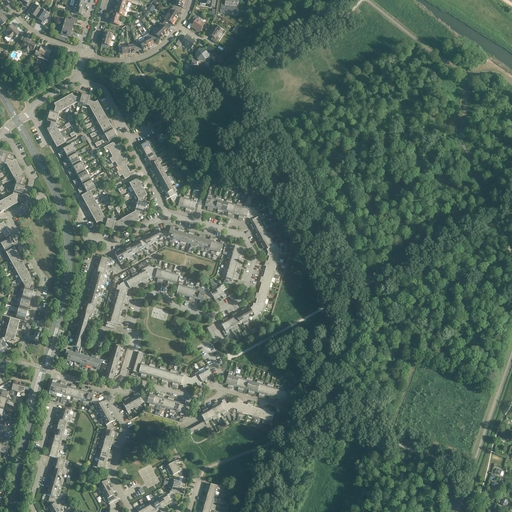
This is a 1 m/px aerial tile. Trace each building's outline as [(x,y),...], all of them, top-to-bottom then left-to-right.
[(86,5),(75,1),(72,0),(70,6),(73,7),(85,10),(86,5)] [(185,3),(177,0),(176,0),(175,5),(174,5),(173,7),(177,8),(177,7),(183,9),(185,3)] [(224,0),(224,3),(221,3),(220,10),(236,12),(237,2),(237,1),(237,0),(234,0),(231,0),(232,1),(224,0)] [(30,14),(36,18),(41,10),(33,4),(26,14),(29,16),(30,14)] [(85,10),(73,7),(71,13),(83,16),(85,10)] [(173,8),(172,10),(171,9),(168,15),(169,16),(177,20),(180,15),(175,12),(176,10),(173,8)] [(125,12),(113,9),(112,11),(115,12),(115,14),(115,15),(122,16),(122,17),(124,17),(125,12)] [(49,15),(41,10),(36,18),(41,21),(39,23),(44,27),(48,21),(46,19),(49,15)] [(196,20),(191,27),(194,30),(195,29),(199,32),(204,24),(198,20),(199,18),(195,15),(193,18),(196,20)] [(177,20),(169,16),(166,21),(165,20),(164,22),(167,24),(168,22),(173,25),(177,20)] [(65,19),(63,25),(73,28),(75,22),(77,23),(78,20),(71,18),(70,21),(65,19)] [(120,21),(108,18),(107,20),(110,21),(110,23),(119,26),(120,21)] [(162,25),(158,29),(164,36),(169,31),(168,30),(165,27),(166,26),(163,23),(162,24),(162,25)] [(6,31),(9,33),(8,35),(8,36),(10,38),(11,38),(13,37),(14,38),(18,33),(13,28),(14,27),(12,25),(6,31)] [(73,28),(63,25),(61,32),(65,33),(64,36),(73,38),(73,35),(71,34),(73,28)] [(214,25),(208,34),(212,37),(210,40),(216,43),(219,38),(216,37),(221,30),(214,25)] [(153,33),(152,34),(154,37),(156,36),(159,39),(160,40),(164,36),(158,29),(157,28),(156,28),(154,28),(153,30),(152,31),(153,33)] [(104,32),(103,39),(111,41),(113,32),(108,31),(107,33),(104,32)] [(143,38),(143,39),(149,48),(154,45),(153,44),(151,40),(153,39),(151,36),(149,37),(148,35),(143,38)] [(186,36),(181,43),(187,46),(186,47),(190,49),(189,50),(189,51),(195,42),(186,36)] [(138,42),(139,42),(137,43),(139,46),(140,46),(143,51),(149,48),(143,39),(142,38),(141,38),(139,39),(138,40),(138,42)] [(111,41),(103,39),(101,45),(104,45),(103,48),(108,49),(111,41)] [(23,51),(28,53),(30,49),(32,51),(35,44),(28,41),(28,42),(25,40),(22,46),(25,47),(23,51)] [(133,45),(127,46),(128,54),(134,54),(134,48),(135,48),(135,44),(133,44),(133,45)] [(128,54),(127,46),(118,47),(119,52),(122,52),(122,55),(128,54)] [(40,55),(48,58),(51,51),(44,49),(44,48),(41,47),(39,51),(36,50),(34,56),(39,57),(40,55)] [(205,58),(206,59),(208,59),(208,54),(205,54),(206,52),(204,52),(204,51),(199,50),(199,51),(197,51),(197,53),(196,53),(196,58),(197,58),(196,60),(197,60),(198,61),(199,62),(200,62),(201,62),(202,62),(203,62),(203,61),(204,61),(204,60),(205,60),(205,58)] [(72,95),(68,97),(72,106),(76,103),(77,104),(79,99),(74,97),(72,95)] [(90,97),(85,96),(82,105),(81,108),(87,110),(88,106),(89,102),(90,97)] [(72,106),(68,97),(63,100),(68,108),(72,106)] [(68,108),(63,100),(58,102),(63,111),(68,108)] [(63,111),(58,102),(54,105),(55,107),(54,113),(58,114),(59,113),(63,111)] [(94,103),(89,102),(88,106),(89,107),(91,111),(100,106),(97,102),(94,103)] [(102,111),(100,106),(91,111),(94,116),(102,111)] [(105,115),(102,111),(94,116),(96,120),(105,115)] [(107,120),(105,115),(96,120),(99,125),(107,120)] [(110,124),(107,120),(99,125),(101,129),(110,124)] [(55,124),(51,123),(49,128),(46,130),(49,134),(58,129),(55,125),(55,124)] [(112,129),(110,124),(101,129),(104,134),(112,129)] [(60,134),(58,129),(49,134),(51,139),(60,134)] [(115,133),(112,129),(104,134),(106,138),(115,133)] [(117,138),(115,133),(106,138),(108,142),(117,138)] [(63,139),(60,134),(51,139),(54,143),(63,139)] [(65,143),(63,139),(54,143),(57,148),(65,143)] [(141,149),(138,151),(139,153),(150,147),(149,144),(152,143),(150,140),(149,141),(144,144),(139,146),(141,149)] [(115,146),(113,142),(103,148),(105,151),(108,149),(110,153),(120,147),(119,144),(115,146)] [(73,148),(70,144),(62,148),(65,153),(73,148)] [(122,150),(120,147),(110,153),(113,158),(110,159),(111,161),(121,156),(119,152),(122,150)] [(151,149),(150,147),(139,153),(140,155),(143,153),(145,156),(156,150),(154,148),(151,149)] [(75,153),(73,148),(65,153),(67,157),(75,153)] [(157,152),(156,150),(145,156),(146,158),(143,160),(144,162),(155,156),(154,154),(157,152)] [(78,157),(75,153),(67,157),(70,162),(78,157)] [(123,159),(121,156),(111,161),(112,164),(115,162),(117,166),(128,161),(126,158),(123,159)] [(157,159),(155,156),(144,162),(146,165),(149,163),(150,165),(161,159),(159,157),(157,159)] [(80,162),(78,157),(70,162),(72,166),(80,162)] [(162,162),(161,159),(150,165),(151,168),(148,169),(150,172),(160,166),(159,163),(162,162)] [(12,162),(7,160),(5,165),(6,165),(9,169),(17,165),(15,160),(12,162)] [(129,164),(128,161),(117,166),(120,171),(117,172),(118,174),(128,169),(126,165),(129,164)] [(83,166),(80,162),(72,166),(75,171),(83,166)] [(20,169),(17,165),(9,169),(11,174),(20,169)] [(85,171),(83,166),(75,171),(77,175),(85,171)] [(162,168),(160,166),(150,172),(151,174),(154,172),(155,175),(166,169),(165,167),(162,168)] [(22,174),(20,169),(11,174),(14,178),(22,174)] [(130,172),(128,169),(118,174),(119,177),(122,175),(125,179),(135,174),(133,171),(130,172)] [(167,171),(166,169),(155,175),(157,177),(154,179),(155,181),(166,175),(164,173),(167,171)] [(88,175),(85,171),(77,175),(80,180),(88,175)] [(25,178),(22,174),(14,178),(16,183),(16,184),(21,185),(22,180),(25,178)] [(90,180),(88,175),(80,180),(82,185),(90,180)] [(167,178),(166,175),(155,181),(156,183),(159,182),(160,184),(171,178),(170,176),(167,178)] [(139,182),(137,177),(128,182),(131,187),(139,182)] [(173,181),(171,178),(160,184),(162,187),(159,188),(160,191),(171,185),(170,182),(173,181)] [(93,185),(90,180),(82,185),(85,189),(93,185)] [(142,186),(139,182),(131,187),(133,191),(142,186)] [(95,189),(93,185),(85,189),(87,193),(90,192),(95,189)] [(172,187),(171,185),(160,191),(161,193),(164,191),(166,194),(177,188),(175,186),(172,187)] [(144,191),(142,186),(133,191),(135,196),(144,191)] [(178,190),(177,188),(166,194),(167,196),(164,198),(166,200),(170,198),(173,203),(178,197),(175,192),(178,190)] [(147,196),(144,191),(135,196),(138,200),(138,201),(142,202),(144,197),(147,196)] [(87,193),(81,196),(84,201),(92,196),(90,192),(87,193)] [(18,195),(13,194),(13,195),(8,197),(13,206),(18,203),(16,201),(18,195)] [(183,198),(178,197),(173,203),(178,204),(177,209),(179,210),(180,207),(183,208),(186,196),(184,195),(183,198)] [(95,201),(92,196),(84,201),(86,206),(95,201)] [(13,206),(8,197),(4,200),(8,208),(13,206)] [(215,200),(212,199),(209,211),(212,211),(213,208),(215,209),(219,197),(216,197),(215,200)] [(194,201),(191,200),(187,212),(190,213),(191,208),(194,209),(197,199),(194,198),(194,201)] [(8,208),(4,200),(0,202),(0,203),(4,211),(8,208)] [(226,203),(223,202),(220,214),(222,214),(223,211),(226,212),(229,200),(226,200),(226,203)] [(97,205),(95,201),(86,206),(89,210),(97,205)] [(236,206),(233,205),(230,217),(232,217),(233,214),(236,215),(239,203),(237,203),(236,206)] [(100,210),(97,205),(89,210),(91,215),(100,210)] [(246,209),(244,208),(240,220),(243,220),(244,217),(246,218),(250,206),(247,205),(246,209)] [(255,208),(250,206),(246,218),(249,219),(251,222),(262,216),(260,213),(257,215),(255,211),(254,211),(255,208)] [(102,214),(100,210),(91,215),(94,219),(102,214)] [(139,213),(135,211),(134,212),(130,215),(135,223),(139,221),(138,218),(139,213)] [(104,218),(102,214),(94,219),(96,224),(99,222),(104,224),(105,219),(104,218)] [(135,223),(130,215),(126,217),(130,226),(135,223)] [(263,218),(262,216),(251,222),(252,224),(249,226),(250,228),(261,222),(260,220),(263,218)] [(130,226),(126,217),(121,220),(126,228),(130,226)] [(126,228),(121,220),(117,222),(116,222),(114,226),(120,228),(121,231),(126,228)] [(263,224),(261,222),(250,228),(252,230),(255,228),(256,231),(267,225),(266,223),(263,224)] [(268,227),(267,225),(256,231),(257,234),(255,235),(256,237),(267,231),(265,229),(268,227)] [(173,227),(170,226),(170,228),(169,232),(164,231),(165,237),(170,239),(169,242),(172,243),(175,231),(172,230),(173,227)] [(157,229),(156,228),(154,229),(156,232),(153,233),(159,244),(161,243),(159,240),(165,237),(164,231),(159,233),(157,229)] [(181,229),(179,228),(178,232),(175,231),(172,243),(174,243),(175,240),(178,241),(181,229)] [(191,232),(189,231),(188,235),(185,234),(182,246),(184,246),(185,243),(188,244),(191,232)] [(268,234),(267,231),(256,237),(257,239),(260,238),(261,240),(272,235),(271,232),(268,234)] [(150,235),(149,232),(147,233),(153,244),(155,242),(157,245),(159,244),(153,233),(150,235)] [(153,244),(147,233),(144,234),(146,237),(143,238),(149,249),(152,248),(150,245),(153,244)] [(202,235),(200,234),(199,238),(196,237),(192,249),(195,249),(196,246),(199,247),(202,235)] [(273,237),(272,235),(261,240),(263,243),(260,244),(261,247),(272,241),(270,238),(273,237)] [(141,240),(139,237),(137,238),(143,249),(146,248),(147,251),(149,249),(143,238),(141,240)] [(212,238),(210,237),(209,241),(206,240),(203,252),(205,252),(206,249),(209,250),(212,238)] [(11,242),(9,238),(0,242),(2,247),(11,242)] [(143,249),(137,238),(135,239),(136,242),(134,244),(140,255),(142,253),(140,250),(143,249)] [(223,241),(220,240),(219,244),(217,243),(213,255),(216,255),(217,252),(220,253),(220,250),(223,241)] [(273,243),(272,241),(261,247),(262,249),(265,247),(266,250),(277,244),(276,242),(273,243)] [(14,247),(11,242),(2,247),(5,251),(14,247)] [(131,245),(130,242),(128,244),(133,254),(136,253),(138,256),(140,255),(134,244),(131,245)] [(133,254),(128,244),(126,245),(127,248),(124,249),(130,260),(132,259),(131,256),(133,254)] [(280,249),(277,244),(266,250),(268,253),(267,256),(269,256),(279,259),(280,257),(276,256),(278,251),(277,250),(280,249)] [(242,249),(230,245),(229,248),(233,249),(232,252),(244,255),(244,253),(241,252),(242,249)] [(16,251),(14,247),(5,251),(7,256),(16,251)] [(122,250),(120,248),(118,249),(124,260),(126,258),(128,261),(130,260),(124,249),(122,250)] [(124,260),(118,249),(116,250),(117,253),(115,254),(117,257),(121,265),(123,264),(121,261),(124,260)] [(18,256),(16,251),(7,256),(10,261),(18,256)] [(21,260),(18,256),(10,261),(12,265),(21,260)] [(239,259),(227,256),(226,258),(230,259),(229,262),(241,265),(241,263),(238,262),(239,259)] [(279,259),(269,256),(267,262),(264,261),(264,263),(273,266),(275,261),(278,262),(279,259)] [(23,265),(21,260),(12,265),(15,270),(23,265)] [(107,265),(96,262),(95,264),(98,265),(97,268),(109,271),(110,269),(107,268),(107,265)] [(273,266),(264,263),(263,266),(266,267),(264,272),(274,275),(275,272),(272,271),(273,266)] [(26,269),(23,265),(15,270),(17,274),(26,269)] [(148,265),(143,268),(149,279),(152,277),(155,278),(158,266),(156,266),(155,269),(151,267),(149,268),(148,265)] [(236,270),(224,266),(223,269),(227,270),(226,272),(238,276),(238,273),(235,272),(236,270)] [(149,279),(143,268),(141,269),(143,272),(140,273),(146,284),(148,283),(147,280),(149,279)] [(165,272),(162,271),(159,283),(161,283),(162,280),(165,281),(169,269),(166,268),(165,272)] [(28,274),(26,269),(17,274),(20,279),(28,274)] [(176,275),(173,274),(170,286),(172,286),(173,283),(176,284),(179,272),(176,271),(176,275)] [(104,275),(93,272),(92,274),(95,275),(94,278),(106,281),(107,279),(104,278),(104,275)] [(136,272),(134,273),(140,284),(142,282),(144,285),(146,284),(140,273),(137,275),(136,272)] [(274,275),(264,272),(263,278),(260,277),(259,279),(269,282),(270,277),(273,278),(274,275)] [(140,284),(134,273),(131,274),(133,277),(131,279),(137,289),(139,288),(137,285),(140,284)] [(31,278),(28,274),(20,279),(22,283),(31,278)] [(126,277),(124,278),(130,289),(133,288),(134,290),(137,289),(131,279),(128,280),(126,277)] [(233,280),(221,277),(220,279),(224,280),(222,285),(227,289),(228,285),(235,286),(235,284),(232,283),(233,280)] [(33,283),(31,278),(22,283),(25,287),(24,288),(29,290),(31,284),(33,283)] [(130,289),(124,278),(122,280),(124,283),(120,285),(120,286),(116,285),(115,290),(127,293),(128,291),(130,289)] [(269,282),(259,279),(258,282),(261,283),(260,288),(270,291),(270,288),(267,287),(269,282)] [(101,286),(90,282),(89,285),(92,286),(91,288),(103,292),(104,290),(101,288),(101,286)] [(187,288),(184,287),(181,299),(183,299),(184,296),(187,297),(190,285),(188,284),(187,288)] [(215,285),(213,286),(219,297),(222,296),(223,299),(226,298),(223,292),(227,289),(222,285),(217,288),(215,285)] [(219,297),(213,286),(211,288),(213,291),(208,293),(208,300),(213,297),(216,303),(218,302),(217,299),(219,297)] [(197,291),(194,290),(191,301),(194,302),(194,299),(197,300),(201,288),(198,287),(197,291)] [(203,289),(201,288),(197,300),(200,300),(199,304),(202,305),(204,298),(208,300),(208,293),(202,292),(203,289)] [(270,291),(260,288),(258,294),(255,293),(254,296),(264,298),(265,294),(269,294),(270,291)] [(127,293),(115,290),(114,293),(117,293),(117,296),(129,300),(129,297),(126,296),(127,293)] [(98,296),(87,293),(86,295),(89,296),(88,299),(100,302),(101,300),(98,299),(98,296)] [(264,298),(254,296),(254,298),(257,299),(255,304),(265,307),(266,304),(263,303),(264,298)] [(124,304),(112,300),(111,303),(114,304),(114,307),(125,310),(126,307),(123,307),(124,304)] [(95,306),(84,303),(83,306),(86,306),(85,309),(97,313),(98,310),(94,309),(95,306)] [(252,307),(249,309),(256,319),(258,318),(256,315),(260,313),(260,311),(263,312),(265,307),(255,304),(253,304),(252,307)] [(246,308),(245,307),(243,308),(249,319),(252,318),(253,321),(256,319),(249,309),(247,310),(246,308)] [(249,319),(243,308),(241,309),(243,312),(240,314),(246,325),(248,323),(247,320),(249,319)] [(97,313),(85,309),(84,312),(81,311),(80,314),(90,317),(92,317),(93,314),(96,315),(97,313)] [(121,314),(109,311),(108,313),(111,314),(111,317),(122,320),(123,318),(120,317),(121,314)] [(237,315),(236,312),(234,313),(240,324),(242,323),(244,326),(246,325),(240,314),(237,315)] [(240,324),(234,313),(232,315),(233,317),(231,319),(237,330),(239,329),(237,326),(240,324)] [(90,317),(80,314),(80,317),(81,317),(78,327),(77,327),(75,333),(76,333),(73,343),(72,343),(71,346),(81,349),(83,343),(86,344),(87,340),(84,339),(87,327),(90,328),(92,323),(89,322),(90,317)] [(228,320),(226,317),(224,319),(230,329),(233,328),(234,331),(237,330),(231,319),(228,320)] [(230,329),(224,319),(222,320),(224,323),(221,324),(227,335),(229,334),(228,331),(230,329)] [(15,336),(6,333),(4,338),(3,338),(6,343),(11,340),(14,341),(15,336)] [(8,347),(6,343),(3,338),(0,340),(0,343),(3,349),(8,347)] [(118,345),(113,343),(112,346),(109,345),(108,347),(111,348),(110,354),(109,357),(108,360),(105,359),(104,364),(107,365),(106,367),(105,370),(104,373),(103,376),(100,375),(99,378),(111,381),(113,376),(114,376),(116,370),(115,370),(118,360),(119,360),(120,354),(119,353),(121,348),(117,347),(118,345)] [(75,353),(69,351),(69,350),(68,350),(67,351),(66,350),(65,355),(67,356),(66,361),(69,362),(70,361),(79,363),(79,365),(85,366),(86,365),(95,368),(95,369),(99,370),(101,361),(95,359),(96,356),(92,354),(91,357),(85,356),(82,355),(79,354),(80,351),(76,350),(75,353)] [(149,367),(146,366),(143,378),(145,378),(146,375),(149,376),(152,364),(150,364),(149,367)] [(159,370),(157,369),(153,381),(156,382),(157,378),(159,379),(163,367),(160,367),(159,370)] [(205,371),(203,372),(209,383),(211,382),(209,379),(212,377),(206,367),(204,368),(205,371)] [(170,373),(167,372),(164,384),(166,385),(167,381),(170,382),(173,370),(171,370),(170,373)] [(199,371),(196,372),(202,383),(205,381),(206,384),(209,383),(203,372),(200,374),(199,371)] [(202,383),(196,372),(194,373),(196,376),(191,379),(191,385),(196,383),(199,388),(201,387),(200,384),(202,383)] [(180,376),(178,375),(174,387),(177,388),(177,384),(180,385),(184,373),(181,373),(180,376)] [(186,374),(184,373),(180,385),(183,386),(182,389),(185,390),(187,384),(191,385),(191,379),(185,377),(186,374)] [(236,378),(233,377),(229,389),(232,389),(233,386),(236,387),(239,375),(237,374),(236,378)] [(246,381),(243,380),(240,392),(242,392),(243,389),(246,390),(249,378),(247,377),(246,381)] [(256,384),(254,383),(250,394),(253,395),(254,392),(256,393),(260,381),(257,380),(256,384)] [(63,382),(61,382),(60,385),(57,384),(54,396),(56,397),(57,393),(60,394),(63,382)] [(11,391),(10,391),(12,395),(13,394),(14,391),(17,392),(19,385),(13,383),(11,391)] [(267,387),(264,386),(261,398),(263,398),(264,395),(267,396),(270,384),(268,383),(267,387)] [(26,387),(19,385),(17,392),(21,394),(21,396),(24,397),(25,395),(24,394),(26,387)] [(74,385),(71,385),(70,388),(67,387),(64,399),(66,400),(67,396),(70,397),(74,385)] [(277,390),(275,389),(271,401),(274,401),(275,398),(277,399),(281,387),(278,386),(277,390)] [(84,388),(82,388),(81,391),(78,390),(74,402),(77,403),(78,399),(80,400),(84,388)] [(288,392),(285,392),(282,404),(284,404),(285,401),(288,402),(291,390),(289,389),(288,392)] [(0,393),(0,396),(0,397),(7,398),(8,395),(10,395),(12,395),(10,391),(8,392),(1,390),(0,393)] [(95,391),(92,391),(91,394),(88,393),(85,405),(87,406),(88,402),(94,404),(97,399),(93,398),(95,391)] [(152,392),(150,391),(148,398),(143,396),(144,402),(150,404),(149,407),(151,408),(154,396),(152,395),(152,392)] [(139,399),(136,393),(133,394),(135,397),(132,399),(138,409),(141,408),(139,405),(144,402),(143,396),(139,399)] [(160,394),(158,394),(157,397),(154,396),(151,408),(153,409),(154,405),(157,406),(160,394)] [(130,400),(128,397),(126,398),(132,409),(135,408),(136,410),(138,409),(132,399),(130,400)] [(171,397),(169,397),(168,400),(165,399),(161,411),(164,412),(165,408),(168,409),(171,397)] [(240,398),(238,397),(236,404),(231,402),(231,408),(237,410),(236,413),(239,414),(242,404),(242,402),(239,401),(240,398)] [(132,409),(126,398),(124,399),(125,402),(123,404),(129,415),(131,413),(130,410),(132,409)] [(100,404),(97,399),(94,404),(96,409),(94,411),(95,413),(106,407),(104,404),(107,403),(106,400),(100,404)] [(226,405),(223,399),(221,400),(222,403),(220,404),(226,415),(228,414),(226,411),(231,408),(231,402),(226,405)] [(181,400),(179,400),(178,403),(175,402),(172,414),(174,414),(175,411),(178,412),(181,400)] [(247,406),(242,404),(239,414),(242,415),(242,413),(247,415),(250,403),(248,402),(247,406)] [(217,406),(216,403),(214,404),(220,415),(222,414),(224,416),(226,415),(220,404),(217,406)] [(253,404),(250,403),(247,415),(252,416),(251,417),(255,418),(258,409),(252,407),(253,404)] [(220,415),(214,404),(211,405),(213,408),(211,410),(216,420),(219,419),(217,416),(220,415)] [(107,409),(106,407),(95,413),(96,415),(99,413),(100,416),(111,410),(110,408),(107,409)] [(263,410),(258,409),(255,418),(258,419),(258,418),(263,419),(267,408),(264,407),(263,410)] [(70,412),(58,408),(58,411),(61,412),(60,414),(72,418),(72,415),(69,415),(70,412)] [(208,411),(206,408),(204,409),(210,420),(213,419),(214,422),(216,420),(211,410),(208,411)] [(269,408),(267,408),(263,419),(268,421),(268,422),(271,423),(274,413),(268,412),(269,408)] [(210,420),(204,409),(202,411),(204,413),(201,415),(207,426),(209,424),(208,422),(210,420)] [(112,412),(111,410),(100,416),(102,418),(99,420),(100,422),(111,416),(109,414),(112,412)] [(112,419),(111,416),(100,422),(101,425),(104,423),(107,428),(113,427),(111,423),(116,419),(115,417),(112,419)] [(67,422),(55,419),(55,421),(58,422),(57,425),(69,428),(69,426),(66,425),(67,422)] [(112,432),(113,427),(107,428),(105,433),(102,433),(101,435),(113,438),(114,436),(117,437),(118,434),(112,432)] [(64,433),(52,429),(51,432),(55,433),(54,435),(66,439),(66,436),(63,435),(64,433)] [(113,438),(101,435),(101,437),(104,438),(104,439),(103,441),(115,445),(116,442),(112,441),(113,438)] [(61,443),(49,440),(49,442),(52,443),(51,446),(63,449),(63,447),(60,446),(61,443)] [(2,445),(2,447),(0,453),(4,454),(4,456),(7,457),(8,455),(6,454),(9,447),(2,445)] [(110,449),(98,445),(98,448),(101,449),(100,451),(112,455),(113,453),(110,452),(110,449)] [(58,453),(46,450),(46,453),(49,453),(48,456),(57,459),(60,460),(60,459),(60,457),(57,456),(58,453)] [(107,459),(95,456),(95,458),(98,459),(97,462),(109,465),(110,463),(107,462),(107,459)] [(166,470),(167,473),(178,467),(176,464),(179,462),(178,460),(167,466),(168,469),(166,470)] [(64,466),(52,463),(52,466),(55,466),(54,469),(66,473),(67,470),(63,469),(64,466)] [(179,469),(178,467),(167,473),(168,475),(171,473),(174,478),(180,477),(177,473),(183,470),(182,468),(179,469)] [(61,477),(49,473),(49,476),(52,477),(51,480),(63,483),(64,480),(60,479),(61,477)] [(178,482),(180,477),(174,478),(172,484),(169,483),(168,485),(180,489),(181,486),(184,487),(185,484),(178,482)] [(110,481),(109,479),(98,485),(99,488),(97,489),(98,492),(108,486),(107,483),(110,481)] [(58,487),(46,484),(46,486),(49,487),(48,490),(60,493),(61,491),(57,490),(58,487)] [(180,489),(168,485),(167,488),(171,489),(169,494),(174,498),(175,493),(182,495),(182,492),(179,491),(180,489)] [(110,488),(108,486),(98,492),(99,494),(102,492),(103,495),(114,489),(113,487),(110,488)] [(216,492),(204,488),(204,491),(207,492),(206,495),(218,498),(219,496),(215,495),(216,492)] [(115,491),(114,489),(103,495),(105,497),(102,499),(103,501),(114,495),(112,493),(115,491)] [(60,493),(48,490),(47,493),(44,492),(43,494),(50,496),(48,501),(54,500),(56,495),(59,496),(60,493)] [(162,494),(160,495),(166,506),(169,505),(170,507),(173,506),(169,500),(174,498),(169,494),(164,497),(162,494)] [(115,498),(114,495),(103,501),(104,503),(107,502),(110,507),(116,506),(114,502),(119,498),(118,496),(115,498)] [(166,506),(160,495),(158,496),(160,499),(157,501),(163,511),(165,510),(164,507),(166,506)] [(153,499),(151,500),(157,511),(159,510),(160,511),(161,511),(163,511),(157,501),(154,502),(153,499)] [(213,502),(201,499),(201,501),(204,502),(203,505),(215,508),(216,506),(212,505),(213,502)] [(57,505),(54,500),(48,501),(51,505),(45,509),(46,511),(49,509),(50,511),(61,506),(60,504),(57,505)] [(155,511),(157,511),(151,500),(149,502),(150,505),(148,506),(150,511),(155,511)]
